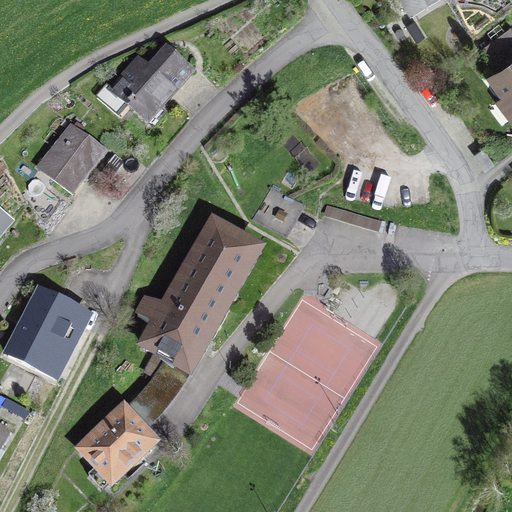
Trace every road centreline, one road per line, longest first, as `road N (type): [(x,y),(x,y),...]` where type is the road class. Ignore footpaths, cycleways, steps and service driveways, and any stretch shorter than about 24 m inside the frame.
road 1 (residential): [(341,11),(252,77),(190,147),(147,216),(99,246),(27,270),(0,309)]
road 2 (track): [(20,511),(93,379),(147,216)]
road 3 (residential): [(474,253),(448,269),(304,511)]
road 4 (residential): [(226,0),(58,83),(0,145)]
road 5 (residential): [(471,195),(341,11)]
